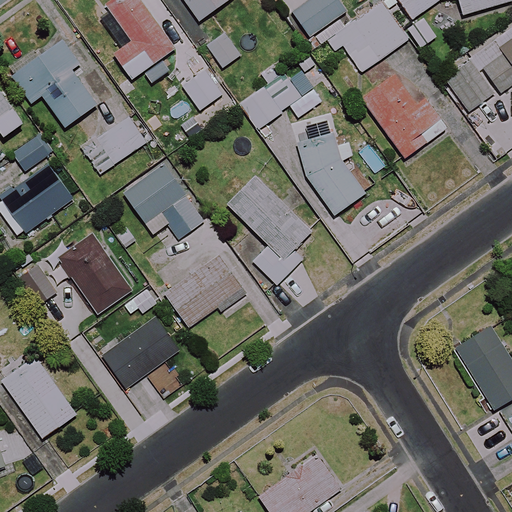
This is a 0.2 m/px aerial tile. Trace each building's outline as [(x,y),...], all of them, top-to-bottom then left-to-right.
[(174,51),(140,0),(112,0),(105,4),(130,42),(113,54),(130,81),(174,51)] [(180,0),(197,23),(230,0),(180,0)] [(344,13),(335,0),(311,0),(292,14),(309,38),(344,13)] [(439,1),(438,0),(395,0),(411,21),(439,1)] [(511,1),(511,0),(456,0),(461,17),(511,1)] [(408,41),(381,3),(326,42),(333,52),(339,48),(359,75),(408,41)] [(511,30),(443,78),(467,113),(495,94),(498,98),(511,87),(511,30)] [(240,56),(223,33),(205,47),(222,70),(240,56)] [(77,66),(60,39),(10,72),(31,104),(42,97),(63,128),(96,106),(72,69),(77,66)] [(223,95),(206,70),(181,87),(198,112),(223,95)] [(300,98),(282,74),(239,107),(258,131),(300,98)] [(416,107),(393,74),(362,96),(405,159),(445,131),(425,101),(416,107)] [(0,135),(4,141),(23,128),(12,110),(0,92),(0,135)] [(171,130),(161,114),(144,124),(155,140),(171,130)] [(146,144),(128,118),(81,150),(99,176),(146,144)] [(336,149),(329,138),(295,160),(331,217),(364,196),(342,162),(353,155),(346,143),(336,149)] [(48,156),(36,139),(13,155),(25,172),(48,156)] [(73,200),(49,165),(0,199),(0,212),(18,238),(73,200)] [(204,222),(165,165),(118,196),(147,238),(167,225),(177,240),(204,222)] [(245,186),(236,176),(221,191),(232,202),(227,207),(268,247),(252,263),(276,287),(299,263),(290,254),(311,233),(254,177),(245,186)] [(130,291),(91,238),(71,252),(63,241),(49,251),(97,315),(130,291)] [(243,296),(218,259),(164,295),(186,329),(217,308),(219,312),(243,296)] [(57,292),(37,265),(21,276),(31,292),(40,304),(57,292)] [(178,352),(153,316),(99,354),(124,390),(178,352)] [(511,364),(490,329),(454,351),(491,412),(511,399),(511,364)] [(76,416),(36,358),(1,382),(41,440),(76,416)] [(308,511),(339,490),(316,457),(259,498),(269,511),(308,511)]
